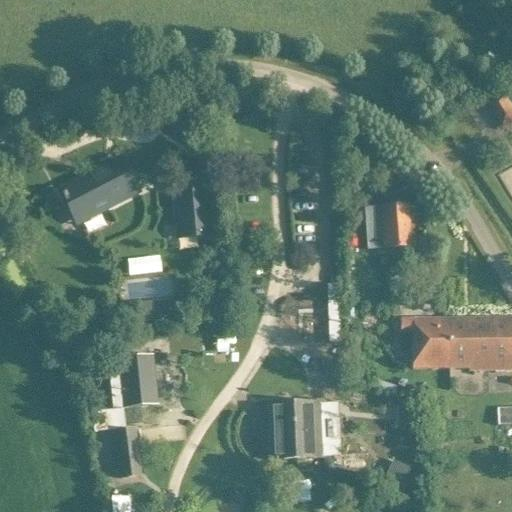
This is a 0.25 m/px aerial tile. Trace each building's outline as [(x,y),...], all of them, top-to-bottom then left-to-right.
[(499,124),(501,127),(511,119),(511,115),(508,108),(511,106),(504,94),(485,106),(492,118),(494,116),(499,124)] [(62,191),(59,193),(65,204),(66,204),(75,222),(95,212),(97,216),(119,205),(117,201),(137,191),(123,162),(108,170),(106,165),(89,174),(93,181),(83,186),(81,183),(63,192),(62,191)] [(211,237),(206,188),(173,191),(178,240),(211,237)] [(407,206),(382,208),(385,249),(410,248),(407,206)] [(138,302),(139,322),(171,319),(170,300),(138,302)] [(511,320),(448,321),(449,370),(468,370),(468,372),(511,371),(511,320)] [(401,322),(401,333),(413,333),(412,370),(432,370),(449,370),(448,321),(401,322)] [(66,335),(54,342),(59,350),(70,343),(66,335)] [(150,356),(117,359),(122,409),(155,406),(150,356)] [(323,405),(268,407),(269,461),(325,460),(323,405)] [(511,407),(497,408),(496,424),(511,423),(511,407)] [(123,411),(92,414),(94,433),(125,430),(123,411)] [(127,431),(115,432),(121,479),(133,478),(127,431)] [(385,478),(403,486),(411,469),(393,461),(385,478)]
